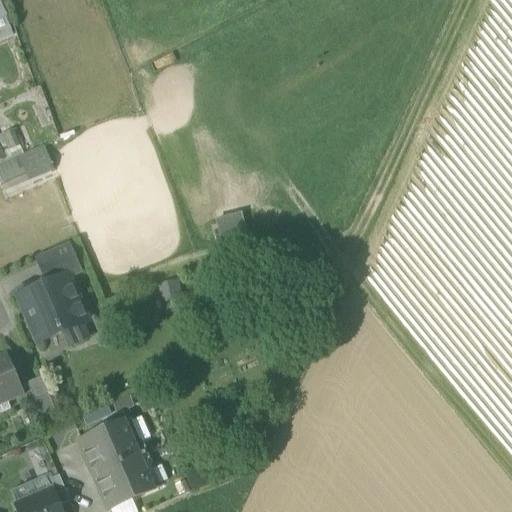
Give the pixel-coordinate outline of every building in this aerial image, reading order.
[(0,44),(16,37),(7,17),(0,20),(0,44)] [(0,136),(0,146),(3,154),(21,147),(14,131),(0,136)] [(7,163),(0,165),(0,177),(6,192),(55,172),(45,147),(23,156),(7,163)] [(5,158),(7,163),(23,156),(21,151),(5,158)] [(219,237),(245,235),(243,214),(217,216),(219,237)] [(36,259),(48,286),(63,280),(64,281),(68,279),(69,279),(67,273),(78,268),(68,245),(36,259)] [(78,302),(68,279),(64,281),(74,304),(78,302)] [(16,293),(38,343),(63,332),(81,325),(87,322),(78,302),(74,304),(64,281),(63,280),(48,286),(34,293),(31,286),(16,293)] [(81,325),(63,332),(69,347),(88,339),(81,325)] [(0,401),(6,399),(18,393),(20,398),(23,397),(4,356),(0,358),(0,401)] [(27,385),(41,418),(55,412),(41,379),(27,385)] [(0,401),(0,415),(11,410),(6,399),(0,401)] [(112,417),(107,405),(82,417),(87,428),(112,417)] [(141,418),(131,423),(139,440),(149,436),(141,418)] [(98,487),(108,511),(110,510),(132,500),(160,488),(159,485),(152,471),(151,467),(145,470),(140,459),(146,456),(145,453),(138,456),(133,444),(140,441),(139,440),(131,423),(130,420),(79,443),(89,467),(88,467),(97,487),(98,487)] [(138,456),(145,453),(140,441),(133,444),(138,456)] [(145,470),(151,467),(146,456),(140,459),(145,470)] [(152,471),(159,485),(168,481),(162,466),(152,471)] [(52,494),(58,507),(70,502),(60,477),(46,483),(51,495),(52,494)] [(11,493),(17,506),(18,509),(51,495),(46,483),(44,479),(11,493)] [(16,510),(17,511),(60,511),(58,507),(52,494),(51,495),(18,509),(17,506),(15,507),(16,510)] [(137,511),(132,500),(110,510),(111,511),(137,511)]
